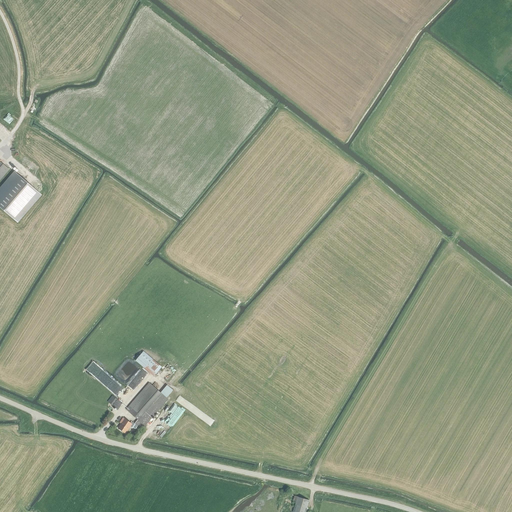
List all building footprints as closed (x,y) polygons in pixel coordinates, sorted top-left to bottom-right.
[(14,171),(0,187),(0,180),(9,170),(0,161),(0,207),(18,223),(42,195),(14,171)] [(155,362),(162,367),(172,355),(154,339),(143,351),(155,362)] [(158,376),(161,371),(159,370),(162,367),(143,351),(135,361),(154,376),(156,374),(158,376)] [(160,393),(149,383),(126,410),(138,420),(134,424),(132,422),(131,423),(123,418),(120,423),(121,424),(118,428),(125,433),(126,431),(127,431),(130,427),(133,429),(133,428),(135,429),(141,422),(145,426),(168,399),(166,398),(173,390),(167,385),(160,393)] [(108,402),(113,406),(118,410),(120,407),(120,406),(122,403),(117,400),(112,396),(108,402)] [(173,400),(168,406),(187,423),(192,417),(173,400)] [(305,511),(309,500),(294,496),(293,501),(296,502),(292,511),(305,511)]
